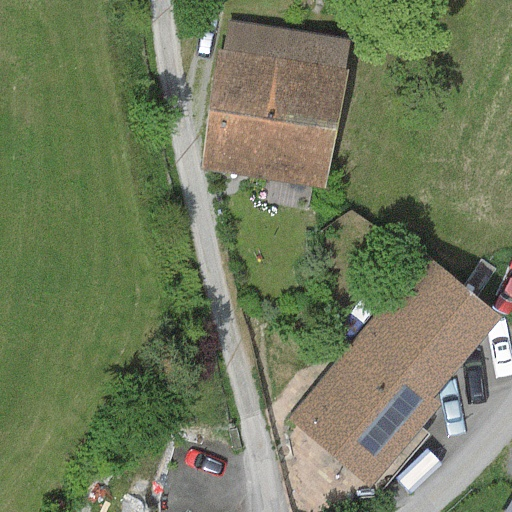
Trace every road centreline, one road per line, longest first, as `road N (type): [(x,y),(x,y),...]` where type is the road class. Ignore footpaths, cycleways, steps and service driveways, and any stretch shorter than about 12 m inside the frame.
road 1 (residential): [(270,511),(170,81),(159,0)]
road 2 (residential): [(410,511),(465,473),(511,424)]
